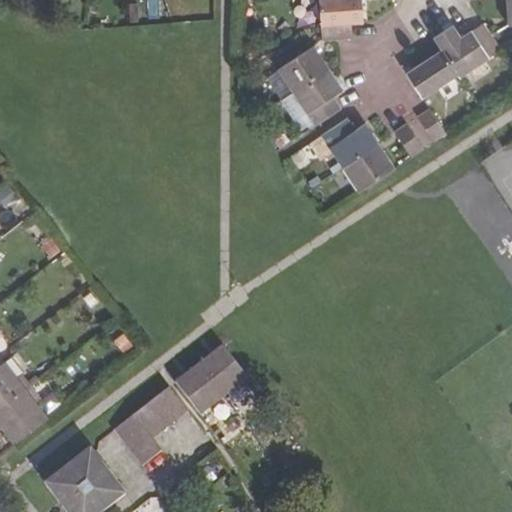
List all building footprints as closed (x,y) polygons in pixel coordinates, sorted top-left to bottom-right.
[(321,0),(323,26),(352,23),(365,23),(363,0),(321,0)] [(323,26),(324,40),(353,37),(352,23),(323,26)] [(471,31),(490,58),(503,50),(490,31),(484,23),(471,31)] [(459,73),(461,77),(490,58),(471,31),(463,37),(456,26),(436,38),(443,51),(459,73)] [(279,69),(294,93),(329,69),(314,46),(279,69)] [(408,73),(424,97),(459,73),(443,51),(408,73)] [(294,93),(316,124),(342,108),(334,97),(343,89),(329,69),(294,93)] [(418,118),(435,142),(448,133),(431,109),(418,118)] [(324,137),(344,167),(380,144),(367,125),(357,132),(349,119),(324,137)] [(395,133),(412,157),(425,149),(408,124),(395,133)] [(344,167),(360,191),(395,168),(380,144),(344,167)] [(0,203),(7,214),(20,206),(11,190),(0,197),(0,203)] [(178,383),(203,414),(225,397),(249,379),(224,346),(178,383)] [(0,410),(32,386),(23,373),(18,377),(7,362),(0,366),(0,410)] [(0,410),(0,422),(16,442),(49,416),(36,401),(41,398),(32,386),(0,410)] [(115,431),(145,466),(164,450),(155,439),(190,411),(171,388),(115,431)] [(47,482),(70,511),(103,511),(127,493),(93,448),(47,482)]
